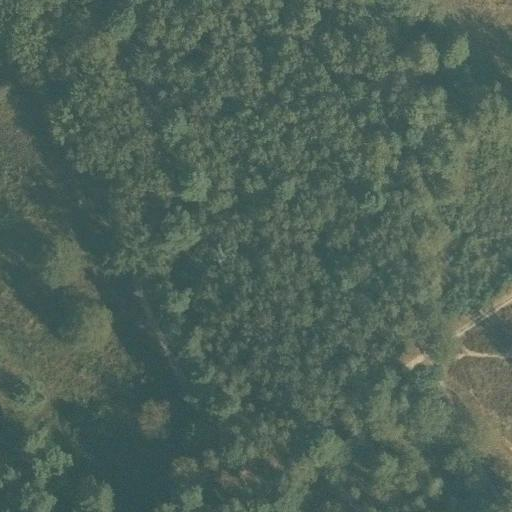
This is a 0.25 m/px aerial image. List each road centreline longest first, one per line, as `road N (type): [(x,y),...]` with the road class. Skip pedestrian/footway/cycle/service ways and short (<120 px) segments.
road 1 (track): [(199,500),(411,388),(511,317)]
road 2 (track): [(492,511),(411,388)]
